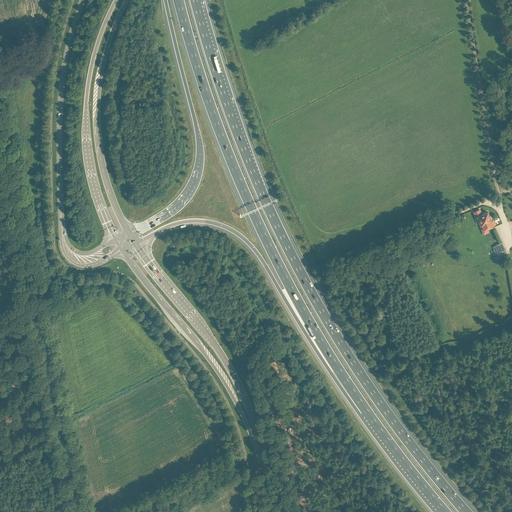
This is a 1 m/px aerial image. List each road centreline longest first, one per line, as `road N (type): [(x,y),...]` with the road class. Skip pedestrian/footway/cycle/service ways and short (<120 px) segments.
road 1 (motorway): [(465,511),(382,406),(315,301),(244,151),(195,0)]
road 2 (motorway): [(178,0),(261,230),(366,410)]
road 3 (motorway): [(135,243),(183,221),(238,234),(343,390),(366,410)]
road 4 (secondary): [(268,487),(264,446),(230,370),(135,243)]
road 5 (secondary): [(120,250),(221,378),(268,487)]
road 6 (motorway): [(165,0),(199,159),(179,204),(129,233)]
road 7 (secondary): [(115,0),(98,38),(85,110),(91,175),(115,240)]
road 8 (secondary): [(129,233),(104,174),(97,124),(102,66),(126,0)]
road 9 (tertiary): [(60,214),(61,79),(81,0)]
road 10 (track): [(34,308),(79,511)]
road 11 (track): [(0,142),(34,308),(0,326)]
road 12 (motorway): [(366,410),(445,511)]
